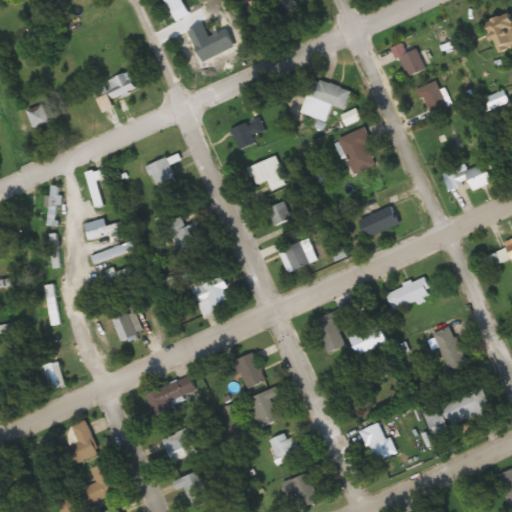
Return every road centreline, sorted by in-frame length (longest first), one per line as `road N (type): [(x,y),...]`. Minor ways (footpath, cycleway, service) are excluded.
road 1 (residential): [(0,435),(511,202)]
road 2 (residential): [(366,511),(138,0)]
road 3 (residential): [(415,0),(0,188)]
road 4 (residential): [(511,385),(337,0)]
road 5 (residential): [(64,160),(70,297),(99,387),(158,511)]
road 6 (residential): [(348,511),(511,441)]
